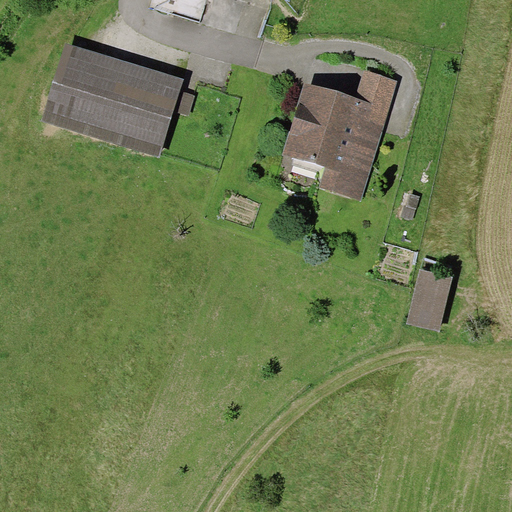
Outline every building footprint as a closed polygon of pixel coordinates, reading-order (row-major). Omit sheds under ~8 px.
[(66,44),(43,121),(161,156),(174,111),(180,91),(184,79),(66,44)] [(376,103),(371,121),(386,125),(399,79),(363,69),(355,97),(376,103)] [(306,82),(284,154),(327,167),(320,187),(363,200),(386,125),(371,121),(376,103),(355,97),(306,82)] [(194,95),(180,91),(174,111),(189,115),(194,95)] [(410,194),(403,217),(413,220),(420,196),(410,194)] [(453,277),(421,269),(407,322),(439,331),(453,277)]
